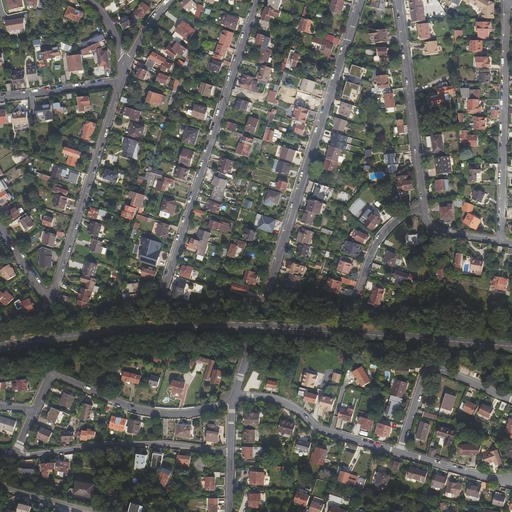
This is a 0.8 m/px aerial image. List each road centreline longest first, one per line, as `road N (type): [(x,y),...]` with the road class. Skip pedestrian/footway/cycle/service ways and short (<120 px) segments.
road 1 (secondary): [(511,341),(120,327),(0,347)]
road 2 (residential): [(231,401),(359,0)]
road 3 (residential): [(121,81),(54,291),(36,288),(0,227)]
road 4 (residential): [(168,281),(256,0)]
road 5 (residential): [(500,240),(507,0)]
road 6 (residential): [(34,409),(54,375),(140,411),(182,414),(231,401)]
road 7 (residential): [(14,455),(165,444),(230,452)]
road 8 (residential): [(422,209),(397,0)]
road 9 (residential): [(231,401),(282,401),(320,430),(399,452)]
road 10 (residential): [(511,399),(428,372),(399,452)]
road 11 (residential): [(121,81),(0,97)]
